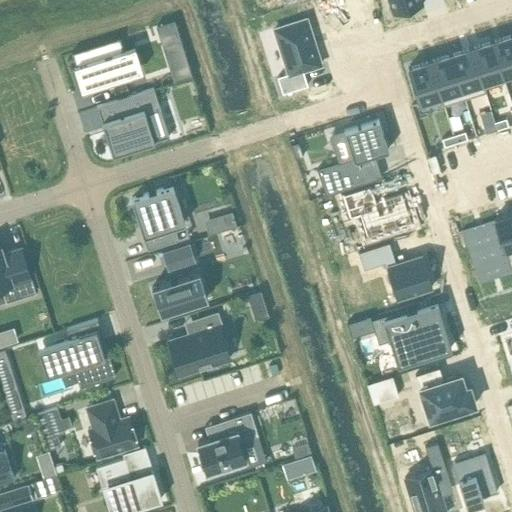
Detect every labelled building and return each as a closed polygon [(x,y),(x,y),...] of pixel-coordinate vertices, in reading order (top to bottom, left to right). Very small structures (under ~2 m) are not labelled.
[(389,0),(393,12),(425,2),(423,0),(389,0)] [(307,18),(275,28),(289,72),(277,75),(283,92),(307,84),(303,69),(321,63),(307,18)] [(511,34),(491,41),(502,76),(503,75),(511,72),(511,34)] [(119,37),(71,52),(76,65),(80,81),(83,89),(85,94),(95,91),(133,79),(131,74),(142,70),(134,47),(124,50),(119,37)] [(180,38),(162,43),(174,82),(192,76),(180,38)] [(491,41),(471,47),(483,87),(484,86),(504,80),(502,76),(491,41)] [(471,47),(450,54),(464,98),(485,91),(483,87),(471,47)] [(450,54),(430,60),(441,95),(444,104),(464,98),(450,54)] [(430,60),(408,67),(419,102),(440,96),(441,95),(430,60)] [(154,88),(97,106),(97,108),(101,107),(109,131),(105,132),(112,155),(120,152),(169,137),(154,88)] [(319,168),(317,168),(325,194),(382,176),(381,174),(379,174),(373,154),(380,151),(388,149),(382,131),(379,121),(378,118),(344,129),(353,159),(320,170),(319,168)] [(506,118),(494,121),(497,129),(508,125),(506,118)] [(494,121),(483,125),(485,133),(497,129),(494,121)] [(465,131),(453,134),(456,142),(467,138),(465,131)] [(453,134),(442,138),(444,146),(456,142),(453,134)] [(298,141),(290,143),(295,157),(302,155),(298,141)] [(173,185),(131,198),(136,211),(148,249),(179,239),(178,238),(174,226),(177,225),(184,222),(173,185)] [(371,190),(345,198),(353,221),(363,218),(370,239),(415,225),(406,195),(376,204),(371,190)] [(511,212),(494,218),(510,268),(511,267),(511,212)] [(511,272),(494,219),(482,223),(499,276),(511,272)] [(217,221),(206,224),(209,234),(221,230),(217,221)] [(491,278),(474,225),(463,229),(480,282),(491,278)] [(387,241),(358,251),(363,268),(385,261),(396,297),(431,286),(421,255),(395,264),(387,241)] [(189,242),(161,251),(167,269),(195,260),(189,242)] [(0,245),(0,244),(0,286),(1,286),(6,302),(9,301),(35,292),(34,289),(21,247),(3,252),(0,245)] [(159,284),(151,286),(160,314),(208,298),(199,271),(159,284)] [(249,294),(251,301),(263,298),(260,290),(249,294)] [(435,299),(370,319),(377,342),(389,338),(397,364),(450,348),(435,299)] [(189,334),(168,340),(179,374),(207,365),(229,358),(219,325),(221,325),(217,312),(194,319),(198,329),(198,331),(189,334)] [(366,319),(365,316),(346,322),(351,335),(373,329),(370,318),(366,319)] [(70,338),(46,346),(54,370),(61,367),(72,364),(77,362),(84,385),(111,377),(110,376),(106,363),(100,344),(99,341),(94,342),(91,333),(88,323),(88,321),(74,326),(66,328),(69,335),(70,338)] [(5,348),(0,349),(0,367),(10,364),(5,348)] [(433,368),(411,375),(415,386),(411,387),(422,422),(472,406),(465,385),(460,387),(456,373),(437,379),(433,368)] [(366,382),(373,402),(398,394),(392,374),(366,382)] [(112,399),(87,407),(93,428),(92,428),(88,429),(93,445),(97,457),(137,444),(128,416),(127,417),(119,419),(112,399)] [(57,407),(37,413),(41,425),(45,438),(49,449),(61,445),(57,434),(65,432),(64,428),(61,418),(57,407)] [(24,408),(11,412),(13,420),(26,416),(24,408)] [(204,441),(198,443),(200,451),(201,453),(198,453),(203,467),(205,466),(206,469),(207,471),(216,468),(245,459),(239,443),(258,436),(250,411),(222,420),(226,433),(209,439),(204,441)] [(35,419),(27,421),(29,429),(38,426),(35,419)] [(445,426),(434,429),(436,435),(447,432),(445,426)] [(308,442),(292,447),(296,457),(311,452),(308,442)] [(0,481),(13,477),(13,479),(14,478),(5,449),(4,450),(4,451),(3,451),(0,452),(0,481)] [(485,451),(452,462),(467,508),(477,505),(476,501),(483,499),(482,496),(498,491),(485,451)] [(310,454),(302,457),(307,471),(315,468),(310,454)] [(125,457),(101,465),(102,466),(116,511),(119,511),(153,502),(161,499),(159,491),(156,483),(152,484),(148,471),(133,475),(131,476),(126,460),(126,458),(126,457),(125,457)] [(52,463),(41,466),(44,478),(56,474),(52,463)] [(446,511),(434,469),(406,477),(407,479),(416,511),(446,511)] [(28,483),(0,491),(0,508),(26,500),(33,498),(32,494),(28,483)] [(219,510),(230,507),(230,511),(247,511),(256,510),(250,486),(215,495),(219,510)]
